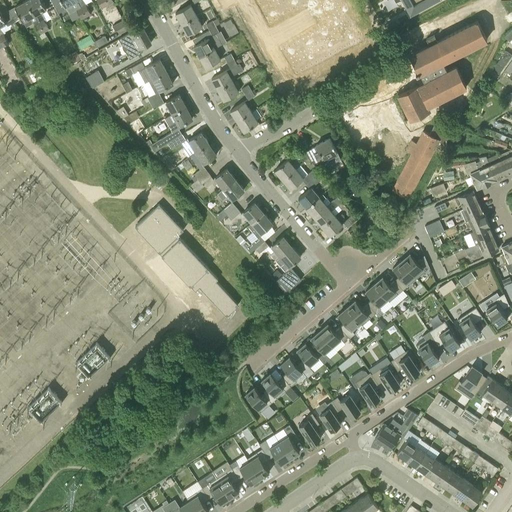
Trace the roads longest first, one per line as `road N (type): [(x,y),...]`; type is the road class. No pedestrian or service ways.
road 1 (residential): [(237,151),(148,0)]
road 2 (residential): [(349,282),(237,151)]
road 3 (residential): [(355,432),(236,511)]
road 4 (residential): [(349,282),(410,230),(423,237),(440,278)]
